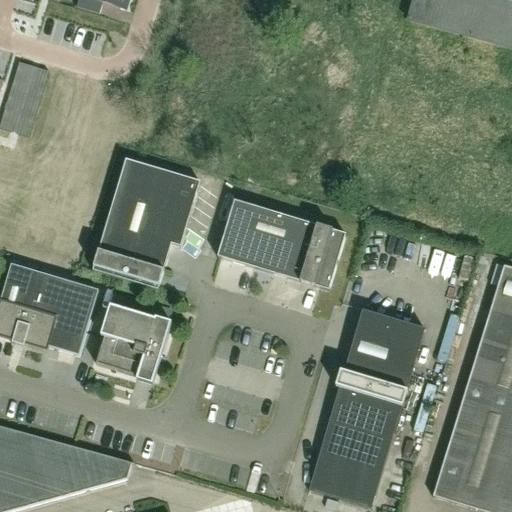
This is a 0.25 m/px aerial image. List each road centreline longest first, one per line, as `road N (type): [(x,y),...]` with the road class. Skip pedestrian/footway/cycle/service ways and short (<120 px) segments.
road 1 (unclassified): [(174,429),(270,458),(306,342),(210,312)]
road 2 (residential): [(0,40),(110,68),(134,50),(150,0)]
road 3 (unclassified): [(0,381),(174,429)]
road 4 (unclassified): [(210,312),(174,429)]
